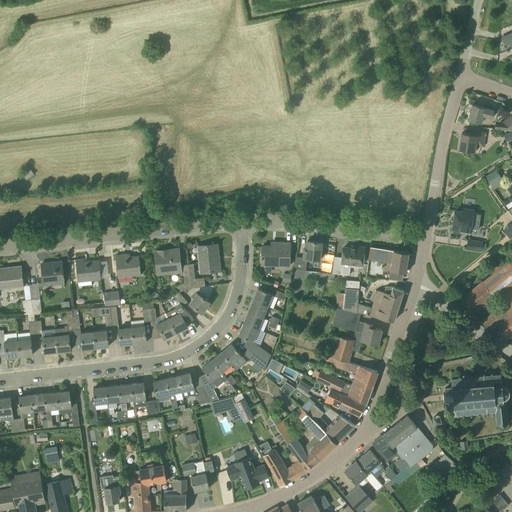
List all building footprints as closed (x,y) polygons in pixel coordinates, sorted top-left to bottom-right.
[(506,45),(511,42),(511,32),(503,37),(506,45)] [(483,116),(492,118),(494,110),(472,104),(467,119),(481,123),(483,116)] [(511,116),(503,122),(496,121),(495,129),(509,130),(511,128),(511,116)] [(483,147),(484,141),(485,133),(475,131),(475,135),(461,133),(459,150),(474,152),(475,146),(483,147)] [(511,131),(503,134),(506,142),(511,140),(511,131)] [(34,174),(31,170),(28,165),(21,171),(27,180),(34,174)] [(485,176),(494,189),(504,182),(495,169),(485,176)] [(473,210),(465,209),(465,212),(455,210),(453,226),(456,226),(455,230),(452,229),(452,230),(470,232),(471,228),(478,230),(481,214),(473,213),(473,210)] [(510,239),(511,237),(511,221),(510,223),(504,227),(505,228),(503,230),(510,239)] [(481,250),(483,242),(468,240),(467,248),(481,250)] [(294,269),(306,271),(307,259),(319,260),(321,242),(307,241),(306,249),(304,249),(303,257),(296,256),(294,269)] [(289,264),(290,243),(277,242),(276,246),(262,246),(261,265),(270,265),(270,263),(289,264)] [(197,246),(200,273),(220,270),(218,260),(216,260),(215,244),(197,246)] [(332,273),(318,272),(317,272),(316,278),(334,280),(335,273),(349,275),(350,266),(355,267),(356,264),(363,264),(364,247),(355,246),(354,248),(343,247),(342,258),(334,257),(332,273)] [(391,263),(390,270),(405,273),(409,253),(370,247),(368,254),(384,257),(384,262),(391,263)] [(179,248),(166,250),(166,251),(162,252),(162,250),(155,251),(157,275),(181,272),(179,248)] [(141,275),(139,256),(127,257),(126,254),(115,255),(118,277),(141,275)] [(101,279),(99,260),(87,262),(86,258),(75,260),(78,282),(101,279)] [(489,328),(490,328),(511,310),(511,260),(510,258),(459,301),(470,313),(500,288),(509,300),(481,322),(489,328)] [(64,283),(61,261),(41,263),(43,276),(37,277),(38,286),(46,286),(46,285),(64,283)] [(188,264),(189,275),(191,287),(205,285),(204,278),(195,278),(193,264),(188,264)] [(10,269),(0,270),(0,288),(23,286),(23,287),(21,266),(10,267),(10,269)] [(191,287),(189,275),(181,276),(182,283),(175,286),(178,293),(179,292),(191,287)] [(345,288),(359,289),(359,281),(346,280),(345,288)] [(386,287),(384,292),(377,289),(372,308),(358,303),(359,289),(345,288),(345,294),(343,309),(356,312),(360,313),(394,321),(403,291),(393,287),(386,287)] [(253,300),(268,306),(273,294),(264,290),(258,288),(253,300)] [(284,300),(284,298),(286,294),(276,290),(274,296),(284,300)] [(112,306),(116,305),(120,305),(119,291),(111,292),(112,306)] [(110,306),(112,306),(111,292),(103,293),(105,307),(110,306)] [(179,292),(178,293),(173,295),(180,303),(182,306),(187,302),(179,292)] [(210,302),(196,293),(189,304),(202,313),(210,302)] [(31,299),(33,315),(34,315),(41,314),(40,298),(31,299)] [(24,316),(28,315),(33,315),(31,299),(22,300),(24,316)] [(248,312),(263,318),(268,306),(253,300),(248,312)] [(182,306),(180,303),(175,307),(176,308),(166,314),(168,318),(176,333),(188,327),(186,323),(192,317),(182,306)] [(116,305),(112,306),(110,306),(112,325),(118,324),(116,305)] [(110,306),(105,307),(91,308),(92,317),(104,316),(106,326),(112,325),(110,306)] [(356,312),(343,309),(337,307),(332,325),(356,330),(354,339),(339,336),(361,342),(362,340),(378,345),(381,329),(372,327),(372,324),(358,321),(360,313),(356,312)] [(55,335),(57,352),(70,351),(68,330),(74,329),(73,317),(72,310),(66,311),(67,325),(64,325),(64,327),(54,329),(55,335)] [(243,323),(258,329),(263,318),(248,312),(243,323)] [(511,313),(497,325),(506,337),(511,332),(511,313)] [(164,339),(176,333),(168,318),(157,324),(164,339)] [(244,338),(252,341),(253,341),(258,329),(243,323),(238,335),(244,338)] [(146,342),(144,325),(131,327),(133,344),(146,342)] [(120,345),(133,344),(131,327),(118,328),(120,345)] [(3,330),(0,330),(0,345),(5,345),(6,358),(19,356),(17,339),(16,333),(4,334),(3,330)] [(93,331),(95,348),(108,346),(106,330),(93,331)] [(82,349),(95,348),(93,331),(80,333),(82,349)] [(44,353),(57,352),(55,335),(42,337),(44,353)] [(328,355),(343,360),(347,361),(351,348),(359,352),(361,342),(339,336),(339,337),(333,336),(331,342),(330,342),(326,355),(328,355)] [(32,355),(30,338),(17,339),(19,356),(32,355)] [(253,341),(252,341),(247,349),(256,355),(267,363),(271,355),(253,341)] [(222,352),(232,364),(242,356),(236,348),(236,349),(232,343),(222,352)] [(264,369),(267,363),(256,355),(247,349),(244,354),(264,369)] [(212,359),(222,372),(232,364),(222,352),(212,359)] [(347,361),(343,360),(328,355),(326,355),(328,355),(326,361),(332,363),(331,365),(356,373),(355,377),(373,384),(378,371),(347,361)] [(217,387),(224,381),(218,375),(222,372),(212,359),(202,368),(209,378),(201,382),(211,401),(218,399),(213,388),(217,387)] [(282,364),(273,360),(269,366),(278,370),(282,364)] [(331,387),(339,391),(366,403),(373,384),(355,377),(351,388),(343,384),(344,381),(320,370),(315,379),(328,386),(328,385),(331,387)] [(178,376),(181,391),(182,396),(191,395),(196,396),(199,404),(211,401),(201,382),(193,386),(190,373),(178,376)] [(503,386),(502,386),(500,374),(493,375),(492,373),(459,376),(459,378),(451,379),(452,387),(445,388),(445,393),(443,393),(444,403),(446,403),(447,408),(454,407),(454,416),(463,415),(463,417),(488,415),(488,412),(495,412),(496,425),(508,424),(506,401),(503,402),(503,399),(505,398),(507,397),(508,396),(509,394),(509,392),(508,390),(508,389),(506,387),(504,386),(503,386)] [(227,378),(232,384),(236,381),(231,375),(227,378)] [(174,393),(181,391),(178,376),(165,378),(169,394),(171,401),(176,400),(174,393)] [(156,397),(169,394),(165,378),(153,381),(154,388),(156,397)] [(154,413),(151,400),(145,401),(145,398),(146,398),(145,389),(144,382),(131,384),(133,399),(134,407),(146,406),(147,414),(154,413)] [(118,385),(120,401),(125,400),(133,399),(131,384),(118,385)] [(289,395),(292,392),(284,384),(280,388),(289,395)] [(106,387),(108,402),(108,414),(114,414),(113,407),(117,407),(116,401),(120,401),(118,385),(106,387)] [(108,402),(106,387),(93,388),(94,395),(93,395),(94,404),(108,402)] [(339,391),(331,387),(324,402),(338,409),(340,406),(360,416),(366,405),(365,405),(366,403),(339,391)] [(71,412),(73,426),(79,426),(77,403),(71,404),(70,397),(69,391),(56,392),(58,408),(59,414),(71,412)] [(44,393),(46,409),(47,419),(48,427),(53,427),(51,409),(58,408),(56,392),(44,393)] [(235,404),(245,422),(255,417),(245,398),(244,398),(241,392),(232,396),(235,403),(235,404)] [(33,411),(46,409),(44,393),(31,395),(33,411)] [(19,403),(20,412),(33,411),(31,395),(19,396),(19,403)] [(0,414),(13,413),(12,404),(11,404),(11,397),(0,398),(0,414)] [(151,400),(154,413),(160,412),(158,399),(151,400)] [(214,413),(224,411),(221,399),(211,401),(214,413)] [(336,443),(345,434),(355,424),(340,415),(339,415),(336,418),(333,421),(329,425),(320,417),(324,413),(315,405),(307,413),(318,423),(324,429),(336,443)] [(308,470),(328,451),(336,443),(324,429),(318,423),(307,413),(300,406),(295,412),(301,418),(315,434),(303,449),(301,446),(295,437),(294,438),(292,434),(295,432),(285,419),(281,421),(279,417),(279,416),(276,411),(269,415),(275,425),(286,442),(295,453),(299,460),(308,470)] [(441,421),(439,413),(432,415),(434,423),(441,421)] [(396,475),(390,480),(383,486),(390,494),(405,482),(410,478),(408,476),(420,467),(419,465),(416,462),(433,449),(432,445),(430,442),(407,415),(383,434),(398,452),(401,457),(403,459),(404,458),(409,465),(402,470),(396,475)] [(161,420),(144,420),(145,431),(161,430),(161,420)] [(90,440),(94,439),(101,438),(99,428),(93,429),(88,430),(90,440)] [(197,442),(195,433),(185,435),(187,444),(197,442)] [(388,460),(398,452),(383,434),(374,441),(388,460)] [(468,448),(467,441),(460,442),(461,450),(468,448)] [(59,460),(56,446),(45,448),(47,462),(59,460)] [(274,449),(264,455),(280,486),(292,479),(292,478),(291,479),(281,460),(274,449)] [(362,462),(369,471),(380,462),(381,461),(370,449),(359,458),(362,462)] [(308,470),(299,460),(295,453),(292,455),(297,462),(294,463),(294,464),(294,465),(294,466),(294,467),(298,475),(298,476),(306,471),(308,470)] [(453,462),(445,453),(431,468),(440,476),(453,462)] [(237,464),(226,468),(231,479),(241,476),(246,489),(259,484),(258,481),(269,476),(265,465),(253,469),(249,457),(236,462),(237,464)] [(403,459),(401,457),(396,462),(402,470),(409,465),(404,458),(403,459)] [(206,472),(203,462),(203,460),(194,463),(194,462),(182,465),(184,476),(191,474),(194,491),(209,488),(206,472)] [(203,462),(206,472),(214,470),(211,461),(203,462)] [(382,486),(373,475),(369,471),(362,462),(359,465),(356,461),(345,470),(356,483),(364,476),(377,490),(382,486)] [(137,505),(137,511),(148,511),(146,485),(167,481),(164,465),(139,470),(142,484),(131,485),(132,495),(135,494),(135,505),(137,505)] [(383,470),(390,480),(396,475),(388,465),(383,470)] [(45,501),(39,470),(10,476),(12,487),(13,493),(15,507),(20,506),(20,511),(34,511),(36,511),(35,503),(45,501)] [(120,493),(119,486),(123,485),(121,475),(113,476),(113,474),(100,476),(102,488),(104,488),(107,503),(108,503),(109,504),(113,503),(113,502),(119,501),(118,493),(120,493)] [(70,479),(47,484),(52,511),(65,511),(62,495),(73,493),(70,479)] [(186,479),(176,479),(173,479),(173,489),(176,489),(177,496),(164,496),(164,511),(187,511),(186,479)] [(360,511),(373,501),(359,485),(345,497),(358,511),(360,511)] [(13,493),(12,487),(0,489),(0,508),(15,506),(15,507),(13,493)] [(321,511),(318,507),(319,506),(312,495),(297,503),(302,511),(308,511),(311,511),(321,511)] [(292,511),(286,501),(277,506),(276,503),(259,511),(292,511)]
